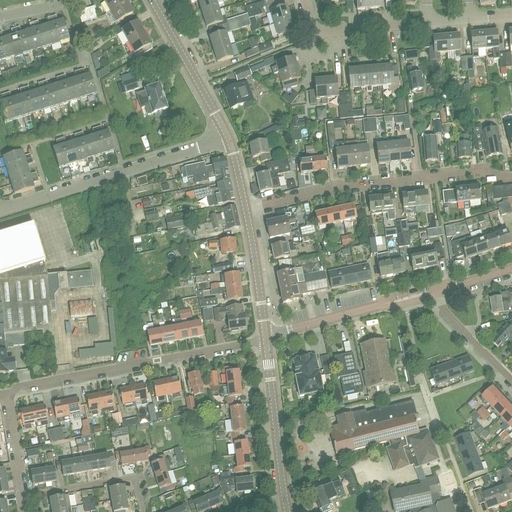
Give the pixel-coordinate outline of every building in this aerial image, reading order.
[(106,0),(104,2),(110,12),(126,2),(125,0),(106,0)] [(202,15),(218,10),(216,3),(219,2),(218,0),(207,0),(198,3),(202,15)] [(355,0),(356,10),(370,9),(369,0),(355,0)] [(369,0),(370,9),(383,8),(382,0),(369,0)] [(126,2),(110,12),(116,22),(132,13),(126,2)] [(246,13),(260,9),(265,7),(263,2),(245,7),(246,13)] [(81,23),(96,19),(93,7),(78,11),(81,23)] [(270,12),(274,24),(290,20),(286,7),(270,12)] [(260,9),(246,13),(247,14),(248,19),(262,14),(260,9)] [(220,17),(218,10),(202,15),(206,28),(216,24),(217,27),(227,24),(225,16),(220,17)] [(235,24),(249,20),(248,19),(247,14),(233,18),(235,24)] [(51,17),(59,43),(69,40),(63,20),(58,22),(55,15),(51,17)] [(49,24),(44,26),(50,45),(59,43),(51,17),(47,18),(49,24)] [(250,24),(249,20),(235,24),(237,30),(250,26),(250,24)] [(290,20),(274,24),(278,37),(294,32),(290,20)] [(50,45),(44,26),(39,28),(37,21),(33,23),(41,48),(50,45)] [(122,32),(127,42),(128,42),(144,33),(138,22),(128,27),(125,22),(114,29),(118,35),(122,32)] [(32,51),(26,32),(21,33),(19,27),(18,23),(14,24),(15,28),(23,54),(32,51)] [(29,24),(31,30),(26,32),(32,51),(33,56),(43,53),(41,48),(33,23),(29,24)] [(23,54),(15,28),(10,30),(12,36),(7,38),(14,57),(23,54)] [(506,74),(506,67),(505,67),(504,53),(499,54),(498,48),(496,31),(484,33),(485,49),(492,49),(493,59),(499,59),(500,68),(501,74),(506,74)] [(1,33),(0,33),(0,46),(4,60),(14,57),(7,38),(3,39),(1,33)] [(123,65),(146,52),(144,49),(151,45),(144,33),(128,42),(133,52),(128,55),(128,56),(120,61),(123,65)] [(213,50),(229,45),(225,33),(209,38),(213,50)] [(485,57),(485,49),(484,33),(470,34),(472,56),(466,57),(468,71),(468,79),(474,78),(473,58),(485,57)] [(455,52),(455,56),(456,57),(458,57),(460,56),(460,52),(459,35),(446,36),(447,53),(455,52)] [(447,53),(446,36),(433,37),(434,46),(429,47),(428,38),(423,38),(424,49),(428,48),(430,61),(432,75),(438,74),(436,61),(439,60),(439,53),(447,53)] [(89,50),(97,46),(94,40),(87,44),(89,50)] [(259,53),(260,55),(273,50),(270,42),(257,47),(259,53)] [(233,58),(229,45),(213,50),(217,63),(233,58)] [(246,58),(259,53),(257,47),(244,53),(246,58)] [(416,50),(403,52),(404,54),(405,61),(418,58),(416,50)] [(93,62),(95,61),(102,57),(99,51),(91,56),(93,62)] [(278,74),(297,68),(294,57),(293,57),(292,54),(284,56),(279,59),(279,61),(275,62),(276,68),(271,69),(273,75),(278,74)] [(249,67),(252,73),(275,63),(272,57),(249,67)] [(391,66),(381,67),(383,86),(388,86),(389,92),(399,91),(398,73),(397,66),(392,67),(391,66)] [(383,86),(381,67),(370,68),(372,87),(383,86)] [(413,67),(407,68),(411,92),(423,90),(421,74),(414,75),(413,67)] [(104,68),(96,73),(98,80),(108,74),(104,68)] [(234,74),(237,81),(250,75),(247,68),(234,74)] [(300,79),(297,68),(278,74),(281,84),(283,90),(298,85),(296,80),(300,79)] [(361,88),(359,68),(347,69),(349,89),(354,89),(355,93),(361,92),(360,88),(361,88)] [(371,87),(372,87),(370,68),(359,68),(361,88),(366,88),(367,93),(372,92),(371,87)] [(78,71),(87,97),(96,94),(90,74),(85,76),(83,69),(78,71)] [(87,97),(78,71),(74,72),(76,79),(71,80),(77,100),(87,97)] [(77,100),(71,80),(66,82),(64,75),(60,77),(68,103),(77,100)] [(126,93),(137,89),(138,89),(135,79),(132,80),(131,76),(124,79),(126,82),(123,83),(126,93)] [(68,103),(60,77),(56,78),(58,84),(53,86),(59,106),(68,103)] [(336,78),(325,79),(327,98),(338,97),(336,78)] [(327,98),(325,79),(314,80),(315,90),(309,91),(310,105),(316,104),(316,99),(321,99),(321,105),(327,104),(327,98)] [(59,106),(53,86),(48,88),(46,81),(42,82),(50,109),(50,108),(52,113),(60,111),(59,106)] [(50,109),(42,82),(37,84),(40,90),(35,92),(41,111),(50,109)] [(223,91),(230,109),(253,100),(246,82),(223,91)] [(145,92),(136,95),(140,110),(145,108),(147,115),(152,114),(167,109),(159,85),(144,90),(145,92)] [(41,111),(35,92),(30,93),(28,87),(23,88),(32,114),(41,111)] [(32,114),(23,88),(19,90),(21,96),(16,98),(22,117),(32,114)] [(282,98),(287,103),(290,105),(297,95),(293,91),(289,97),(285,94),(282,98)] [(22,117),(16,98),(11,99),(9,92),(5,94),(13,120),(22,117)] [(13,120),(5,94),(1,95),(3,102),(0,102),(0,110),(4,123),(13,120)] [(322,118),(332,117),(331,107),(321,107),(322,118)] [(404,130),(410,129),(408,115),(402,116),(404,130)] [(292,118),(294,128),(307,127),(306,120),(298,121),(298,117),(292,118)] [(434,134),(441,133),(440,123),(433,124),(434,134)] [(442,135),(454,133),(452,123),(441,124),(442,135)] [(483,141),(486,157),(502,154),(498,129),(482,131),(481,125),(472,126),(475,142),(483,141)] [(96,128),(104,154),(114,151),(108,131),(103,133),(100,126),(96,128)] [(276,126),(265,131),(262,133),(265,138),(278,131),(276,126)] [(104,154),(96,128),(92,129),(94,136),(89,137),(95,157),(104,154)] [(95,157),(89,137),(84,139),(82,132),(78,134),(86,160),(95,157)] [(86,160),(78,134),(74,135),(76,142),(71,143),(77,163),(86,160)] [(460,144),(455,144),(456,159),(471,158),(470,143),(467,144),(467,135),(460,135),(460,144)] [(397,138),(397,143),(398,142),(400,162),(411,161),(409,141),(408,141),(408,137),(397,138)] [(437,160),(436,145),(435,137),(428,137),(429,146),(423,146),(424,161),(437,160)] [(64,138),(59,139),(68,166),(77,163),(71,143),(66,145),(64,138)] [(68,166),(59,139),(55,141),(57,147),(52,149),(58,169),(68,166)] [(398,142),(397,143),(392,143),(391,139),(386,140),(387,144),(389,163),(400,162),(398,142)] [(249,145),(252,158),(259,156),(261,163),(270,160),(269,154),(268,154),(266,141),(249,145)] [(357,147),(359,167),(370,166),(368,146),(367,146),(367,141),(357,142),(357,147)] [(349,168),(346,149),(345,142),(334,143),(335,150),(337,169),(349,168)] [(378,165),(389,163),(387,144),(376,145),(378,165)] [(359,167),(357,147),(346,149),(349,168),(359,167)] [(5,167),(31,159),(30,155),(24,157),(22,151),(2,157),(5,167)] [(325,157),(312,159),(313,172),(326,170),(325,157)] [(227,169),(225,158),(211,161),(212,166),(205,167),(204,163),(184,167),(185,172),(187,178),(214,172),(227,169)] [(33,163),(31,159),(5,167),(8,176),(28,170),(26,165),(33,163)] [(313,172),(312,159),(299,160),(300,173),(313,172)] [(267,173),(256,175),(259,192),(271,190),(280,188),(277,175),(284,173),(281,160),(265,164),(267,173)] [(214,172),(187,178),(188,179),(193,178),(194,184),(208,181),(208,179),(215,178),(216,182),(229,179),(227,169),(214,172)] [(11,185),(37,177),(36,173),(29,175),(28,170),(8,176),(11,185)] [(38,181),(37,177),(11,185),(14,195),(34,189),(32,183),(38,181)] [(212,196),(232,192),(230,181),(217,184),(218,188),(210,190),(210,188),(193,191),(195,200),(212,196)] [(479,186),(467,187),(468,202),(480,200),(479,186)] [(494,200),(492,187),(492,186),(486,186),(487,198),(490,198),(491,203),(494,202),(493,200),(494,200)] [(468,202),(467,187),(455,189),(455,190),(442,191),(443,204),(456,203),(462,202),(463,210),(469,210),(468,202)] [(492,187),(494,200),(495,200),(495,199),(501,198),(499,187),(492,187)] [(234,203),(232,192),(212,196),(214,206),(234,203)] [(426,192),(414,193),(416,207),(428,206),(426,192)] [(416,207),(414,193),(402,194),(403,209),(404,209),(404,213),(416,212),(416,207)] [(393,196),(380,197),(382,211),(382,214),(387,213),(388,221),(395,220),(395,212),(394,210),(393,196)] [(382,211),(380,197),(368,199),(370,215),(382,214),(382,211)] [(506,198),(502,200),(502,202),(506,214),(511,212),(511,211),(508,200),(508,201),(507,197),(506,198)] [(500,216),(506,214),(502,202),(496,205),(500,216)] [(340,209),(343,222),(356,219),(353,206),(340,209)] [(229,216),(237,214),(235,207),(222,209),(223,213),(215,215),(215,214),(209,215),(211,223),(230,219),(229,216)] [(327,211),(330,224),(343,222),(340,209),(327,211)] [(159,218),(157,211),(144,214),(146,221),(159,218)] [(317,227),(330,224),(327,211),(315,214),(317,227)] [(230,219),(211,223),(203,224),(195,226),(196,236),(205,235),(205,229),(207,229),(208,231),(218,229),(218,226),(221,226),(222,226),(226,225),(227,230),(240,227),(237,214),(229,216),(230,219)] [(482,215),(476,217),(479,223),(484,221),(484,220),(490,218),(488,214),(482,216),(482,215)] [(167,230),(187,226),(185,216),(165,220),(167,230)] [(286,218),(266,222),(270,239),(289,235),(287,225),(295,224),(294,216),(286,218)] [(430,229),(436,228),(434,216),(428,216),(430,229)] [(479,223),(476,217),(465,221),(467,227),(479,223)] [(367,226),(369,239),(375,238),(378,238),(377,233),(374,233),(372,218),(366,219),(367,226)] [(0,342),(4,342),(6,343),(6,347),(25,345),(24,333),(42,331),(43,337),(53,337),(51,312),(55,312),(55,296),(59,290),(92,287),(91,271),(47,275),(43,262),(45,261),(33,224),(0,234),(0,342)] [(301,236),(315,233),(313,226),(300,229),(301,236)] [(500,248),(495,234),(493,230),(482,234),(488,252),(500,248)] [(507,230),(495,234),(500,248),(511,244),(507,230)] [(316,240),(315,233),(301,236),(303,243),(316,240)] [(482,234),(471,238),(477,256),(488,252),(482,234)] [(477,256),(471,238),(470,237),(459,241),(451,243),(456,259),(464,256),(465,259),(477,256)] [(375,238),(369,239),(371,254),(377,254),(375,238)] [(334,239),(323,242),(325,249),(336,247),(334,239)] [(220,241),(221,247),(222,255),(235,254),(234,240),(220,241)] [(271,247),(274,260),(289,257),(289,258),(297,256),(296,250),(294,251),(292,243),(287,244),(271,247)] [(427,248),(421,249),(425,269),(437,266),(434,254),(442,253),(440,243),(435,244),(432,249),(429,249),(427,248)] [(413,271),(425,269),(421,249),(408,252),(410,257),(413,271)] [(392,276),(389,258),(388,253),(376,255),(378,264),(377,264),(380,278),(392,276)] [(280,289),(325,279),(319,254),(291,260),(294,271),(280,274),(277,274),(280,289)] [(400,256),(389,258),(392,276),(404,273),(401,259),(400,256)] [(219,265),(221,272),(233,269),(231,262),(219,265)] [(354,267),(357,282),(370,280),(367,265),(354,267)] [(341,270),(344,285),(357,282),(354,267),(341,270)] [(344,285),(341,270),(328,273),(331,288),(344,285)] [(211,290),(215,290),(240,286),(238,274),(224,276),(220,276),(222,284),(210,285),(211,290)] [(325,279),(280,289),(283,303),(299,300),(299,296),(327,290),(325,279)] [(227,301),(241,299),(240,286),(215,290),(216,295),(223,294),(224,301),(227,300),(227,301)] [(198,292),(201,308),(218,306),(217,299),(204,301),(203,291),(198,292)] [(501,298),(491,300),(493,315),(509,312),(508,305),(508,304),(511,303),(511,291),(508,292),(508,293),(500,294),(501,298)] [(176,341),(189,339),(185,322),(187,321),(185,310),(183,311),(182,300),(169,303),(169,309),(179,308),(180,311),(178,312),(180,323),(173,324),(174,327),(173,328),(176,341)] [(96,317),(94,301),(72,304),(75,320),(96,317)] [(176,341),(173,328),(172,328),(172,324),(164,326),(162,314),(161,310),(160,304),(156,305),(157,316),(158,315),(160,327),(159,327),(163,344),(176,341)] [(227,319),(229,330),(245,328),(244,315),(243,315),(242,306),(226,309),(221,309),(213,309),(215,323),(222,322),(222,320),(227,319)] [(185,322),(189,339),(202,336),(198,319),(191,320),(191,318),(189,309),(188,310),(185,310),(187,321),(185,322)] [(158,315),(157,316),(152,317),(154,328),(147,329),(147,333),(150,346),(163,344),(159,327),(160,327),(158,315)] [(511,329),(507,325),(491,342),(499,349),(508,339),(511,342),(511,329)] [(368,343),(360,345),(366,372),(364,372),(367,388),(395,383),(393,370),(390,371),(384,340),(376,342),(375,337),(367,339),(368,343)] [(4,342),(0,342),(0,373),(6,373),(6,372),(14,371),(13,361),(5,361),(4,342)] [(311,354),(295,357),(295,359),(292,360),(295,376),(294,376),(298,398),(323,393),(318,369),(319,369),(317,361),(316,361),(315,355),(312,356),(311,354)] [(360,390),(363,389),(360,373),(356,374),(352,354),(334,357),(338,378),(340,378),(344,397),(360,393),(360,390)] [(468,357),(455,361),(461,376),(473,371),(468,357)] [(448,380),(461,376),(455,361),(443,366),(448,380)] [(330,366),(322,368),(324,376),(332,375),(330,366)] [(435,385),(448,380),(443,366),(430,370),(435,385)] [(226,374),(227,385),(240,384),(238,371),(230,372),(230,368),(222,369),(223,374),(226,374)] [(209,387),(218,386),(216,372),(208,373),(209,387)] [(189,390),(192,389),(193,397),(199,396),(204,395),(202,387),(199,373),(187,376),(189,383),(187,383),(189,390)] [(167,388),(168,396),(173,395),(174,399),(181,398),(180,393),(181,393),(178,377),(165,380),(167,388)] [(169,400),(168,396),(167,388),(165,380),(152,383),(155,398),(157,398),(158,402),(164,401),(165,404),(170,403),(169,400)] [(132,387),(135,402),(140,401),(141,406),(147,405),(146,400),(147,399),(144,384),(132,387)] [(240,384),(227,385),(228,397),(226,397),(226,403),(235,402),(235,397),(241,396),(240,384)] [(135,402),(132,387),(119,390),(122,405),(124,404),(125,410),(131,408),(130,403),(135,402)] [(502,398),(493,388),(482,398),(483,398),(480,400),(486,406),(488,403),(492,408),(502,398)] [(111,392),(98,394),(101,409),(107,408),(108,413),(114,412),(113,407),(114,407),(111,392)] [(101,409),(98,394),(86,397),(89,412),(91,412),(91,417),(98,415),(97,410),(101,409)] [(188,415),(194,414),(196,414),(192,397),(185,399),(188,415)] [(78,398),(65,401),(68,416),(74,415),(74,420),(81,419),(80,414),(81,414),(78,398)] [(501,417),(511,408),(502,398),(492,408),(494,410),(492,412),(498,418),(500,416),(501,417)] [(68,416),(65,401),(53,404),(56,419),(57,418),(58,423),(60,423),(61,428),(71,426),(68,416)] [(334,430),(330,431),(331,437),(336,455),(388,441),(389,444),(390,447),(385,449),(394,472),(408,467),(413,465),(414,469),(420,467),(438,460),(428,433),(427,433),(426,429),(418,431),(414,416),(416,416),(413,401),(366,413),(365,410),(336,417),(338,425),(333,427),(334,430)] [(231,421),(244,419),(242,407),(236,408),(235,402),(226,403),(227,409),(230,409),(231,421)] [(35,423),(36,428),(47,426),(47,421),(48,420),(45,405),(32,408),(35,423)] [(153,405),(147,406),(150,421),(156,420),(153,405)] [(30,424),(35,423),(32,408),(19,411),(22,426),(24,425),(25,430),(31,429),(30,424)] [(483,408),(477,413),(481,417),(486,412),(483,408)] [(510,427),(511,425),(511,408),(501,417),(501,418),(499,420),(504,425),(501,428),(505,432),(505,431),(510,427)] [(157,420),(167,418),(166,411),(158,412),(156,416),(157,420)] [(490,416),(486,412),(481,417),(485,421),(490,416)] [(122,423),(121,418),(120,414),(120,413),(112,415),(114,425),(122,423)] [(124,428),(133,427),(131,419),(123,421),(124,428)] [(230,433),(231,439),(240,438),(240,436),(246,436),(245,432),(244,419),(231,421),(233,433),(230,433)] [(478,422),(472,427),(475,430),(481,425),(478,422)] [(92,425),(88,426),(89,430),(90,434),(94,434),(101,433),(100,426),(93,427),(92,425)] [(54,430),(56,442),(64,441),(61,428),(54,430)] [(77,439),(74,429),(67,431),(70,441),(77,439)] [(50,444),(56,442),(54,430),(47,431),(50,444)] [(118,430),(111,431),(112,438),(120,437),(118,430)] [(486,440),(491,435),(487,431),(482,435),(486,440)] [(503,441),(509,435),(505,431),(505,432),(499,437),(503,441)] [(459,451),(474,446),(469,433),(455,439),(459,451)] [(240,443),(240,438),(231,439),(231,444),(234,445),(235,456),(248,455),(246,442),(240,443)] [(145,450),(132,452),(134,464),(147,462),(146,456),(151,455),(150,446),(144,447),(145,450)] [(459,451),(464,464),(478,458),(474,446),(459,451)] [(29,465),(34,464),(32,457),(40,456),(39,448),(27,451),(29,465)] [(181,452),(180,448),(170,451),(173,460),(180,458),(181,452)] [(134,464),(132,452),(119,454),(119,451),(114,452),(116,461),(120,460),(121,466),(134,464)] [(96,457),(98,470),(110,468),(109,462),(113,461),(112,454),(108,454),(108,455),(96,457)] [(248,455),(235,456),(237,468),(234,468),(235,473),(243,473),(243,468),(249,467),(248,455)] [(170,472),(164,456),(152,459),(153,463),(151,464),(155,477),(167,473),(170,472)] [(96,457),(84,459),(86,472),(98,470),(96,457)] [(483,471),(478,458),(464,464),(469,476),(483,471)] [(86,472),(84,459),(72,461),(75,474),(86,472)] [(63,476),(75,474),(72,461),(60,463),(60,462),(56,463),(57,471),(62,471),(63,476)] [(394,488),(389,489),(394,511),(455,511),(451,499),(440,503),(438,493),(439,493),(437,477),(425,479),(420,467),(414,469),(419,481),(420,485),(395,491),(394,488)] [(54,468),(42,470),(44,483),(56,481),(54,468)] [(44,483),(42,470),(30,472),(32,485),(44,483)] [(339,474),(342,481),(346,479),(349,485),(347,487),(350,497),(358,493),(348,470),(339,474)] [(167,473),(155,477),(159,490),(161,489),(165,488),(166,491),(166,492),(175,489),(173,484),(170,485),(167,473)] [(211,479),(214,486),(220,483),(217,476),(211,479)] [(236,489),(236,493),(253,491),(251,478),(236,480),(235,476),(220,478),(220,481),(225,494),(231,492),(230,490),(236,489)] [(494,490),(500,506),(511,502),(508,494),(511,492),(511,484),(510,478),(503,480),(505,487),(494,490)] [(330,501),(344,495),(338,482),(312,493),(319,510),(320,509),(320,511),(328,511),(335,510),(330,501)] [(382,485),(375,482),(373,489),(379,492),(382,485)] [(386,495),(390,486),(383,483),(379,492),(386,495)] [(112,500),(125,498),(123,486),(110,488),(112,500)] [(205,497),(210,509),(222,503),(220,498),(223,496),(220,488),(215,490),(216,492),(205,497)] [(485,499),(489,510),(500,506),(494,490),(483,495),(481,489),(474,491),(478,502),(485,499)] [(50,499),(52,511),(70,507),(70,505),(68,495),(50,499)] [(196,511),(202,511),(210,509),(205,497),(193,503),(192,500),(187,502),(191,510),(195,508),(196,511)] [(127,511),(125,498),(112,500),(113,511),(124,511),(125,511),(127,511)] [(171,511),(187,511),(189,511),(185,503),(181,505),(182,507),(171,511)]
